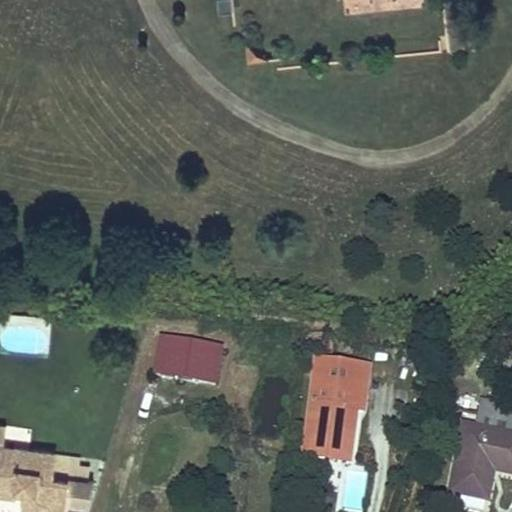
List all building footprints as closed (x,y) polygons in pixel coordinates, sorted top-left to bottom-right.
[(233,11),(232,0),(218,0),(220,13),(233,11)] [(342,0),(344,12),(422,5),(421,0),(342,0)] [(466,49),(460,0),(444,0),(450,50),(466,49)] [(270,59),(246,39),(248,61),(270,59)] [(154,375),(215,384),(221,348),(160,338),(154,375)] [(331,356),(332,346),(319,344),(317,354),(331,356)] [(422,369),(426,348),(410,346),(405,366),(422,369)] [(362,412),(367,369),(316,362),(304,458),(324,461),(326,448),(351,450),(356,411),(362,412)] [(511,474),(511,409),(482,403),(476,430),(464,427),(450,493),(486,500),(493,471),(511,474)] [(70,463),(71,456),(55,454),(56,452),(0,445),(0,493),(15,496),(16,488),(16,485),(26,486),(25,490),(23,510),(40,511),(63,511),(64,511),(70,463)] [(348,464),(351,450),(326,448),(324,461),(348,464)] [(70,463),(64,511),(65,511),(89,511),(94,482),(89,481),(91,466),(70,463)]
